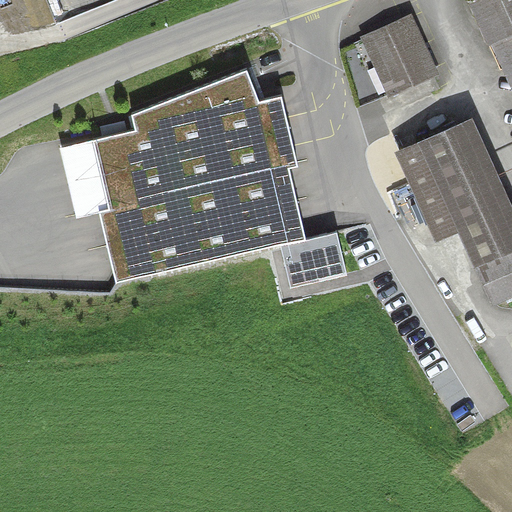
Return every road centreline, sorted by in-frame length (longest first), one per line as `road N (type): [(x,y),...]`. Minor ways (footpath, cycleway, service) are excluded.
road 1 (tertiary): [(293,0),(172,42),(0,118)]
road 2 (unknown): [(430,0),(475,136)]
